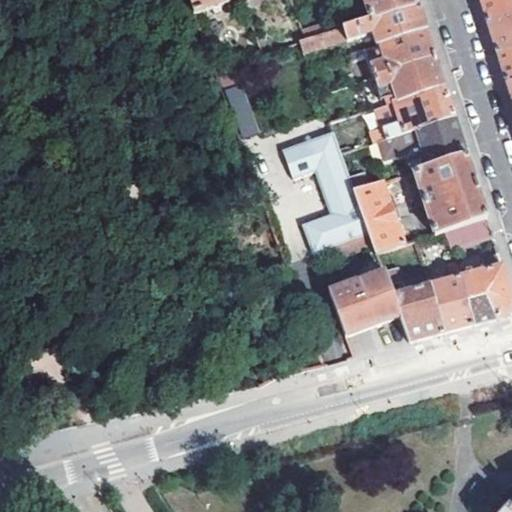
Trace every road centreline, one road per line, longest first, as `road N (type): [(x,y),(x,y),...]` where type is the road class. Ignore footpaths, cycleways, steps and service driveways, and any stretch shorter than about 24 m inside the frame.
road 1 (tertiary): [(511,343),(0,480)]
road 2 (residential): [(511,207),(445,0)]
